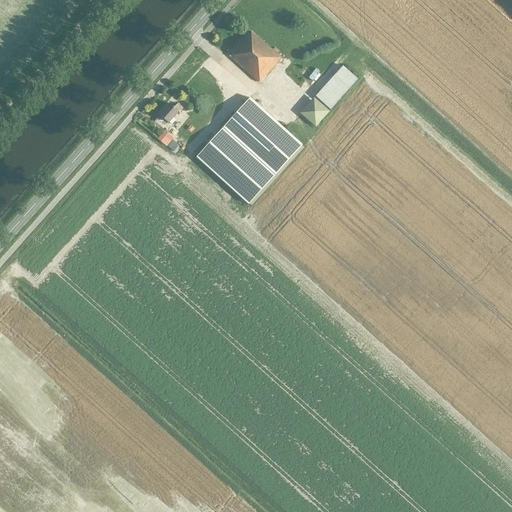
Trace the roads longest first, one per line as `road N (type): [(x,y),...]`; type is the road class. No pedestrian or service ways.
road 1 (secondary): [(0,244),(219,0)]
road 2 (tertiary): [(0,120),(112,0)]
